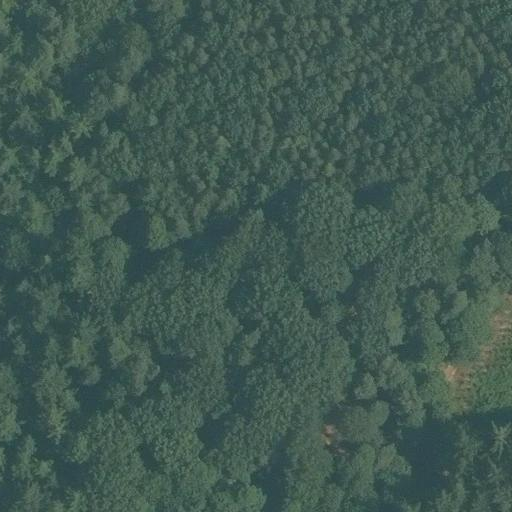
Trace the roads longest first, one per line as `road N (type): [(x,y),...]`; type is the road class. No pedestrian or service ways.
road 1 (track): [(0,284),(134,245),(511,220)]
road 2 (track): [(74,0),(103,511)]
road 3 (track): [(381,511),(511,258)]
